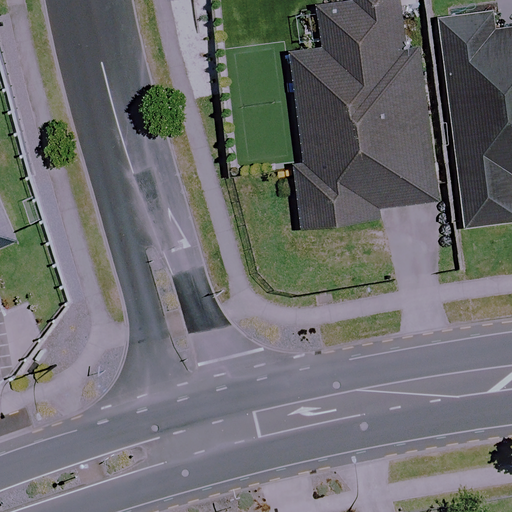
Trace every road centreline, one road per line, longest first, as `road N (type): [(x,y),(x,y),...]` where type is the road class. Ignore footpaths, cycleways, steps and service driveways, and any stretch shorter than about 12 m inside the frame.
road 1 (residential): [(90,0),(147,236),(211,424)]
road 2 (secondary): [(511,378),(355,388),(211,424)]
road 3 (secondary): [(211,424),(0,502)]
